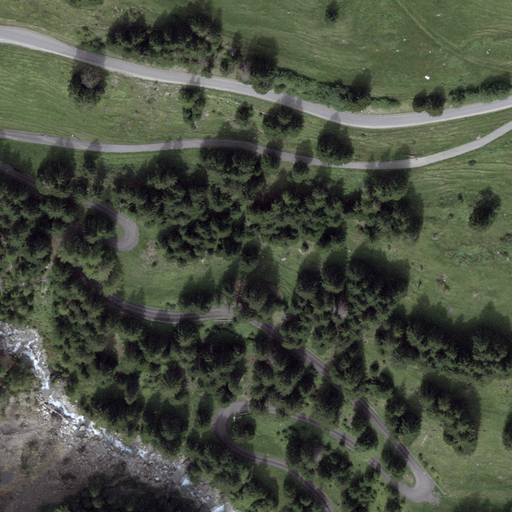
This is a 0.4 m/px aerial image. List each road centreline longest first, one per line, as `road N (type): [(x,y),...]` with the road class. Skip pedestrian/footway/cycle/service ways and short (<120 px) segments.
road 1 (track): [(0,167),(125,222),(125,243),(73,229),(56,243),(115,300),(157,315),(241,312),(340,381),(417,469),(417,493),(354,443),(295,414),(239,405),(219,424),(233,447),(293,470),(329,511)]
road 2 (tertiary): [(511,100),(360,120),(0,32)]
road 3 (track): [(511,124),(460,150),(377,166),(225,143),(94,147),(0,133)]
road 4 (track): [(394,0),(449,50),(511,71)]
